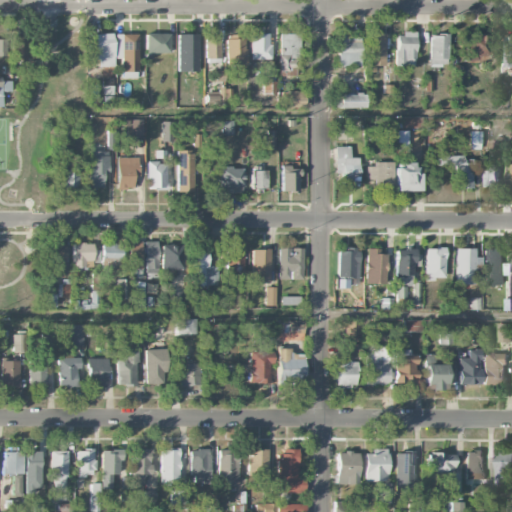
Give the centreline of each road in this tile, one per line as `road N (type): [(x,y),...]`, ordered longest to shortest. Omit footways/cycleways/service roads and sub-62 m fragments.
road 1 (residential): [(511,8),(0,7)]
road 2 (residential): [(511,220),(0,220)]
road 3 (residential): [(321,511),(321,0)]
road 4 (tertiary): [(511,419),(0,419)]
